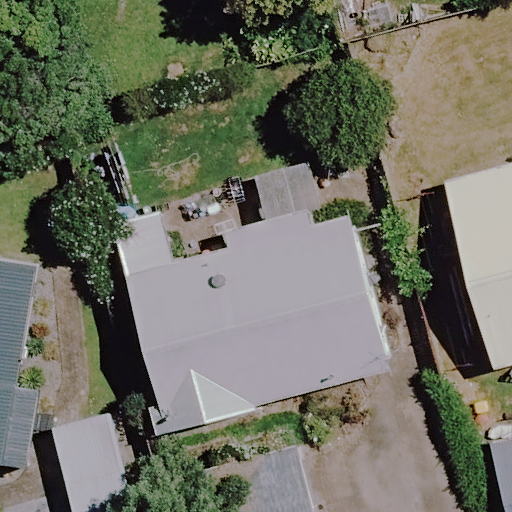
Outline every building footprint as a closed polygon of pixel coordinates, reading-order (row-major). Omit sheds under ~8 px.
[(511,169),(452,182),(492,373),(511,368),(511,169)] [(105,230),(130,316),(165,438),(388,374),(353,252),(338,200),(189,243),(180,208),(105,230)] [(31,259),(0,254),(0,469),(23,473),(34,393),(14,390),(31,259)] [(131,511),(112,422),(51,435),(67,511),(131,511)] [(511,511),(511,440),(488,445),(499,511),(511,511)]
